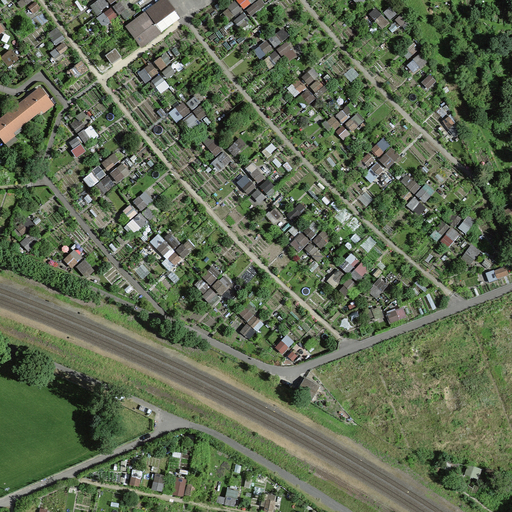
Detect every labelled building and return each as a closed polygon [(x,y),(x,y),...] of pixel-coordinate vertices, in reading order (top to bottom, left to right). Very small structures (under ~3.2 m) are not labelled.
[(161,30),(155,22),(162,16),(172,8),(165,0),(160,0),(125,26),(140,46),(161,31),(161,30)] [(309,71),(302,80),(308,85),(316,76),(309,71)] [(428,74),(421,83),(428,89),(435,80),(428,74)] [(298,82),(291,92),(298,97),(305,88),(298,82)] [(318,82),(311,91),(317,97),(325,88),(318,82)] [(50,102),(40,89),(23,102),(16,108),(27,121),(50,102)] [(306,92),(299,101),(306,107),(313,98),(306,92)] [(0,120),(0,135),(3,139),(27,121),(16,108),(0,121),(0,120)] [(356,114),(349,123),(356,129),(363,120),(356,114)] [(378,142),(371,151),(378,157),(385,148),(378,142)] [(387,153),(380,163),(387,168),(394,159),(387,153)] [(367,154),(360,163),(367,169),(374,159),(367,154)] [(375,164),(368,173),(375,178),(382,169),(375,164)] [(406,172),(399,181),(406,187),(413,178),(406,172)] [(414,179),(407,189),(414,194),(421,185),(414,179)] [(424,189),(417,198),(424,203),(431,194),(424,189)] [(413,197),(406,206),(413,212),(420,203),(413,197)] [(447,207),(440,217),(447,222),(454,213),(447,207)] [(454,214),(447,223),(454,229),(461,220),(454,214)] [(463,220),(456,229),(463,235),(470,226),(463,220)] [(442,222),(435,231),(442,237),(449,228),(442,222)] [(451,229),(444,238),(451,244),(458,235),(451,229)] [(312,398),(319,387),(305,379),(298,390),(312,398)]
